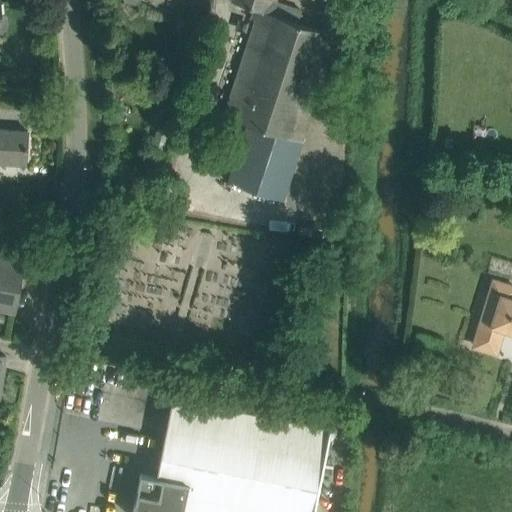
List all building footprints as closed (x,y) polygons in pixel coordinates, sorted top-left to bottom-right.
[(193,0),(175,65),(191,69),(209,4),(195,0),(193,0)] [(254,20),(222,117),(245,125),(228,181),(282,198),(300,143),(330,55),(336,36),(339,28),(348,0),(327,0),(320,22),(318,30),(301,24),(306,9),(279,0),(231,0),(231,2),(251,9),(248,18),(254,20)] [(0,163),(25,165),(27,131),(0,129),(0,163)] [(21,264),(0,260),(0,307),(13,310),(21,264)] [(473,346),(495,352),(502,327),(511,330),(511,299),(511,295),(511,286),(493,281),(473,346)] [(313,511),(330,428),(171,396),(155,475),(140,472),(131,511),(313,511)]
